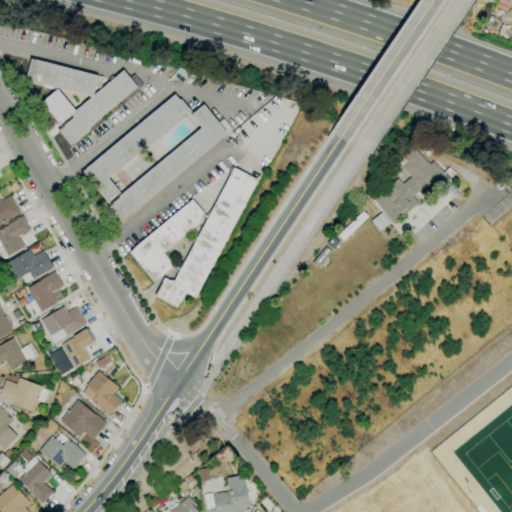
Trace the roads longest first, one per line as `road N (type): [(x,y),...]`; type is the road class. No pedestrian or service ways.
road 1 (residential): [(500,189),(214,420),(175,384)]
road 2 (motorway): [(130,0),(225,24),(511,122)]
road 3 (tertiary): [(175,384),(0,98)]
road 4 (secondary): [(342,132),(175,384)]
road 5 (motorway): [(511,76),(297,0)]
road 6 (secondary): [(431,0),(342,132)]
road 7 (secondary): [(175,384),(81,511)]
